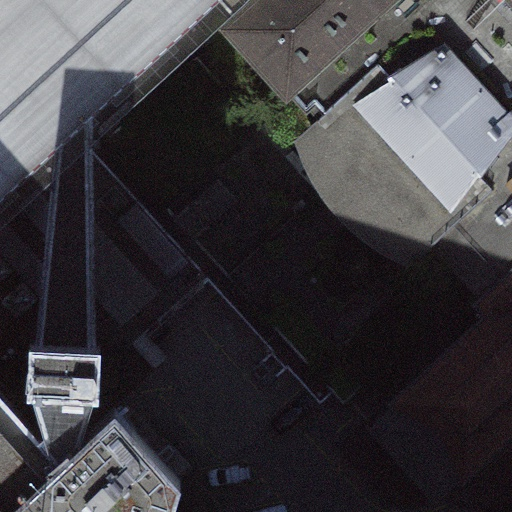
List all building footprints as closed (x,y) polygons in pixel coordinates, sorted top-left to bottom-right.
[(0,0),(0,212),(19,195),(12,188),(29,172),(36,179),(53,164),(91,129),(98,123),(91,115),(109,99),(116,106),(178,50),(171,42),(217,0),(218,0),(239,22),(263,0),(0,0)] [(511,0),(263,0),(239,22),(236,25),(312,108),(314,107),(322,116),(294,141),(296,143),(300,154),(304,165),(310,177),(317,189),(326,201),(333,210),(340,219),(347,226),(356,233),(363,239),(371,245),(379,250),(387,255),(397,260),(405,263),(407,266),(434,241),(487,300),(511,277),(511,0)] [(35,342),(94,344),(91,129),(53,164),(35,342)] [(511,277),(487,300),(483,304),(494,315),(405,396),(404,396),(396,402),(399,405),(374,427),(436,495),(460,472),(463,475),(470,467),(511,428),(511,277)] [(16,399),(0,380),(0,511),(169,511),(180,479),(114,406),(111,409),(98,394),(100,345),(94,344),(35,342),(30,342),(28,390),(33,390),(45,428),(44,429),(16,399)]
